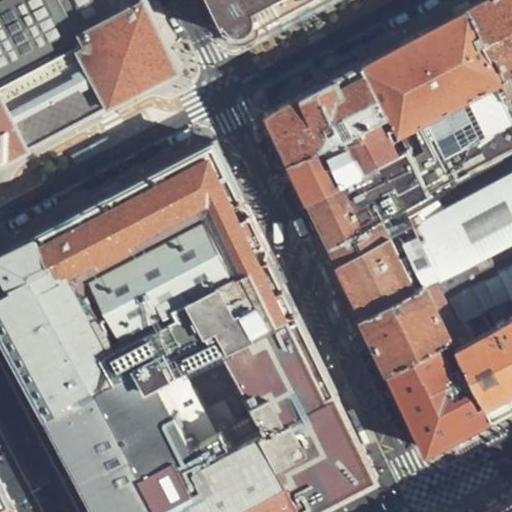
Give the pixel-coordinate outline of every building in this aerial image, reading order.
[(0,0),(0,161),(4,160),(14,154),(32,146),(182,69),(149,0),(0,0)] [(214,0),(231,34),(248,36),(318,0),(214,0)] [(511,0),(480,0),(471,5),(511,83),(511,0)] [(511,151),(511,83),(471,5),(365,62),(394,113),(413,151),(433,192),(511,151)] [(394,113),(365,62),(318,86),(268,113),(293,164),(394,113)] [(394,113),(293,164),(311,200),(413,151),(394,113)] [(0,330),(95,511),(308,511),(377,476),(372,467),(210,143),(3,251),(0,252),(0,330)] [(413,151),(311,200),(321,221),(347,274),(359,299),(414,269),(390,218),(433,192),(413,151)] [(511,151),(433,192),(390,218),(414,269),(419,286),(438,276),(449,299),(511,265),(511,151)] [(455,337),(496,416),(511,407),(511,265),(449,299),(466,332),(455,337)] [(414,269),(359,299),(363,307),(367,315),(419,286),(414,269)] [(419,286),(367,315),(386,356),(392,367),(455,337),(466,332),(449,299),(438,276),(419,286)] [(455,337),(392,367),(432,449),(465,432),(496,416),(455,337)] [(18,507),(0,472),(0,511),(7,511),(10,511),(18,507)] [(511,511),(511,494),(482,511),(511,511)]
